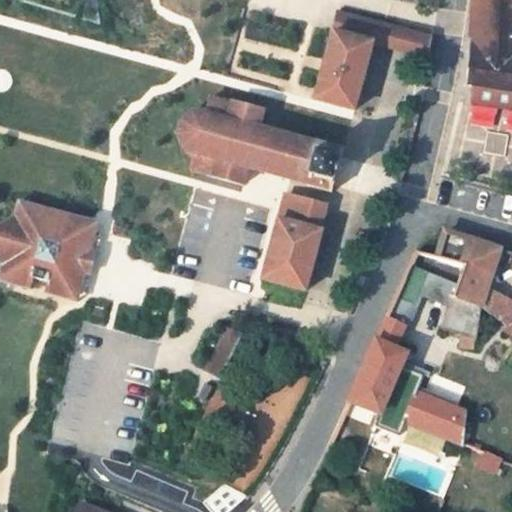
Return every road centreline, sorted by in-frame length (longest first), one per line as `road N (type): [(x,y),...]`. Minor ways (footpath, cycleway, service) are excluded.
road 1 (residential): [(269,511),(338,386),(411,212)]
road 2 (residential): [(411,212),(458,0)]
